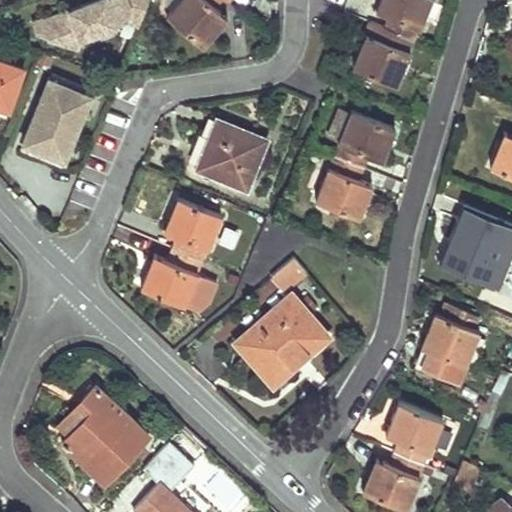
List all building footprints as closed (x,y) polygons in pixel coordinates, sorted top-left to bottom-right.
[(139,26),(148,0),(93,0),(43,20),(43,19),(32,23),(36,34),(77,48),(80,38),(125,20),(125,21),(139,26)] [(179,0),(166,16),(201,46),(214,31),(209,26),(220,12),(214,7),(219,0),(179,0)] [(378,0),(374,10),(381,13),(386,0),(378,0)] [(387,15),(383,27),(414,40),(430,0),(386,0),(381,13),(384,14),(387,15)] [(220,12),(209,26),(214,31),(226,18),(220,12)] [(365,51),(358,48),(351,66),(395,84),(414,40),(383,27),(369,21),(365,33),(371,37),(365,51)] [(365,33),(358,48),(365,51),(371,37),(365,33)] [(0,111),(7,114),(15,92),(23,70),(0,61),(0,111)] [(63,160),(90,95),(48,78),(22,142),(21,143),(63,160)] [(363,168),(363,167),(368,155),(374,158),(380,144),(387,147),(395,129),(351,110),(332,155),(363,168)] [(202,170),(224,179),(245,188),(265,139),(217,119),(204,151),(209,153),(202,170)] [(509,136),(503,133),(496,149),(502,152),(509,136)] [(511,136),(509,136),(502,152),(496,149),(489,167),(511,176),(511,136)] [(387,147),(380,144),(374,158),(381,161),(387,147)] [(202,170),(209,153),(204,151),(197,168),(202,170)] [(363,168),(332,155),(313,199),(357,217),(365,200),(358,197),(365,182),(358,179),(363,168)] [(365,182),(358,197),(365,200),(372,185),(365,182)] [(171,247),(202,261),(220,216),(177,198),(169,216),(176,219),(171,233),(176,235),(171,247)] [(511,249),(511,225),(492,217),(463,205),(448,241),(454,244),(445,265),(497,287),(511,249)] [(171,233),(176,219),(169,216),(163,230),(171,233)] [(454,244),(448,241),(439,263),(445,265),(454,244)] [(153,271),(150,270),(147,268),(139,286),(196,311),(207,305),(216,283),(196,275),(202,261),(171,247),(166,260),(160,257),(153,271)] [(153,254),(147,268),(150,270),(153,271),(160,257),(153,254)] [(305,271),(299,264),(293,257),(285,264),(297,278),(305,271)] [(271,275),(283,289),(297,278),(285,264),(271,275)] [(221,344),(282,290),(272,278),(211,332),(221,344)] [(293,365),(292,364),(290,362),(324,333),(291,295),(240,338),(262,363),(257,368),(271,384),(293,365)] [(478,316),(462,310),(445,303),(440,315),(435,313),(420,346),(422,347),(416,363),(458,381),(479,332),(473,329),(478,316)] [(292,364),(293,365),(327,337),(324,333),(290,362),(292,364)] [(235,342),(257,368),(262,363),(240,338),(235,342)] [(449,399),(451,395),(453,390),(440,384),(436,393),(449,399)] [(82,400),(87,405),(92,411),(69,435),(62,442),(103,481),(148,433),(97,385),(82,400)] [(489,390),(485,401),(480,413),(475,423),(485,427),(499,394),(489,390)] [(478,398),(477,401),(476,403),(478,405),(475,410),(480,413),(485,401),(478,398)] [(87,405),(82,400),(58,424),(69,435),(92,411),(87,405)] [(393,451),(423,464),(441,419),(397,400),(390,418),(397,422),(391,436),(398,439),(393,451)] [(390,418),(384,433),(391,436),(397,422),(390,418)] [(196,461),(200,456),(204,452),(195,442),(182,430),(173,439),(186,452),(196,461)] [(381,460),(378,468),(375,475),(368,472),(361,490),(405,509),(423,464),(393,451),(388,463),(381,460)] [(381,460),(374,457),(368,472),(375,475),(378,468),(381,460)] [(121,491),(132,502),(157,477),(146,466),(121,491)] [(190,511),(158,482),(133,509),(135,511),(190,511)] [(511,511),(501,498),(484,511),(511,511)]
